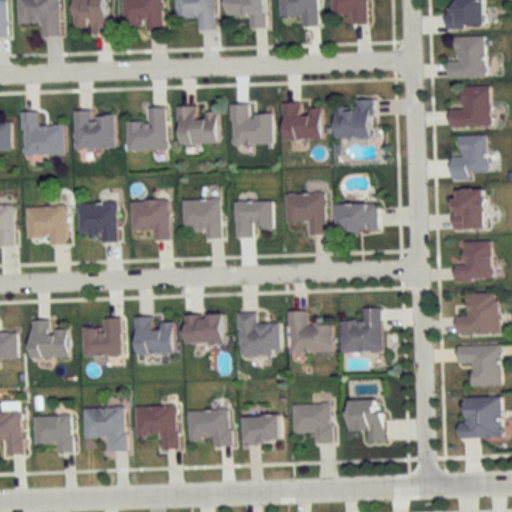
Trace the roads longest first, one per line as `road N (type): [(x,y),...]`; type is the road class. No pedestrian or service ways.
road 1 (residential): [(511,480),(0,500)]
road 2 (residential): [(428,484),(408,0)]
road 3 (residential): [(0,282),(417,268)]
road 4 (residential): [(0,74),(411,58)]
